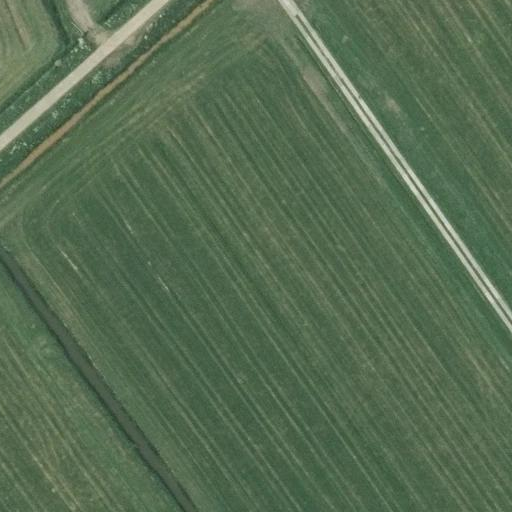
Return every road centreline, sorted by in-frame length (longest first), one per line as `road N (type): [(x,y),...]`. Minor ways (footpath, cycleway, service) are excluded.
road 1 (track): [(283,0),(511,329)]
road 2 (unclassified): [(0,143),(163,0)]
